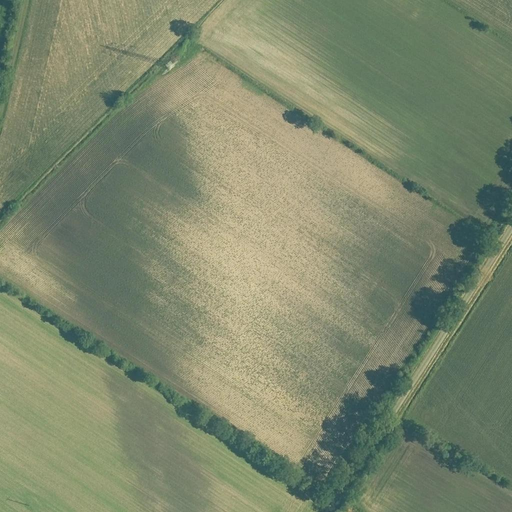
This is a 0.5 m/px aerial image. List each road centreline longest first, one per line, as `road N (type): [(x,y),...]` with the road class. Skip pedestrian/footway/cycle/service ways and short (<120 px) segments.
road 1 (residential): [(328,511),(511,227)]
road 2 (residential): [(0,146),(29,0)]
